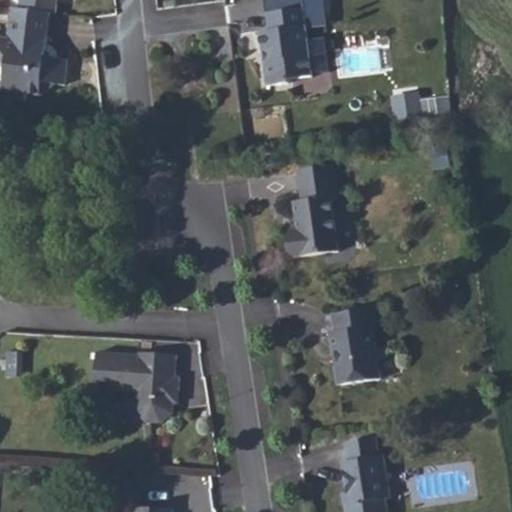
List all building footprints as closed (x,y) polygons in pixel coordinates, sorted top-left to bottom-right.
[(21,0),(20,10),(51,13),(57,14),(58,0),(21,0)] [(20,10),(14,9),(10,40),(0,38),(0,66),(6,74),(4,91),(3,98),(26,101),(27,94),(41,96),(55,84),(66,86),(69,60),(58,59),(53,58),(47,50),(47,45),(51,13),(20,10)] [(314,77),(305,9),(268,14),(270,32),(261,33),(263,51),(266,51),(268,63),(265,66),(268,87),(290,84),(292,81),(314,77)] [(52,46),(47,45),(47,50),(53,58),(58,59),(59,54),(52,46)] [(419,99),(389,102),(391,121),(421,119),(419,99)] [(448,147),(433,149),(436,169),(451,167),(448,147)] [(340,198),(335,166),(299,171),(304,202),(296,203),(298,221),(300,231),(295,231),(292,232),(288,237),(290,253),(296,258),(340,252),(333,199),(340,198)] [(377,328),(375,309),(333,315),(335,333),(331,334),(334,352),(338,352),(340,363),(336,368),(339,386),(382,379),(374,328),(377,328)] [(181,378),(176,378),(178,356),(149,354),(149,357),(99,353),(96,390),(138,393),(137,411),(147,423),(162,424),(174,414),(176,404),(176,390),(180,391),(181,378)] [(380,457),(377,439),(347,443),(350,462),(345,462),(350,494),(351,503),(346,504),(347,511),(388,511),(386,499),(391,498),(385,462),(381,462),(380,457)] [(124,503),(125,486),(101,484),(100,501),(124,503)]
